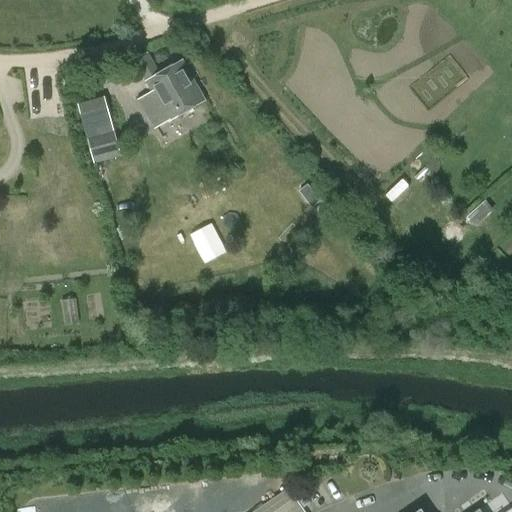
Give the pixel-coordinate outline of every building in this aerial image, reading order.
[(181,64),(158,77),(147,57),(134,64),(168,126),(205,105),(181,64)] [(88,140),(114,133),(105,98),(78,105),(88,140)] [(114,133),(88,140),(94,165),(122,158),(114,133)] [(477,226),(495,210),(486,199),(467,216),(477,226)] [(64,300),(66,324),(79,323),(78,309),(72,309),(72,299),(64,300)] [(306,511),(292,488),(252,511),(306,511)]
